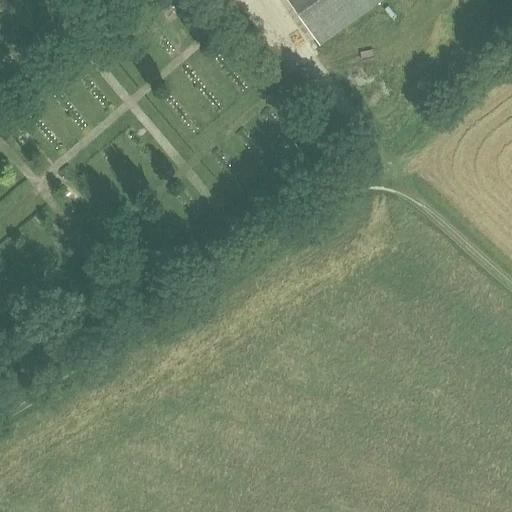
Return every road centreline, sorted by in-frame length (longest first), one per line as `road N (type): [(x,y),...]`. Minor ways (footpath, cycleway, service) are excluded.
road 1 (track): [(511,289),(412,195),(364,191),(0,429)]
road 2 (track): [(384,187),(384,168),(362,133),(307,73),(262,0)]
